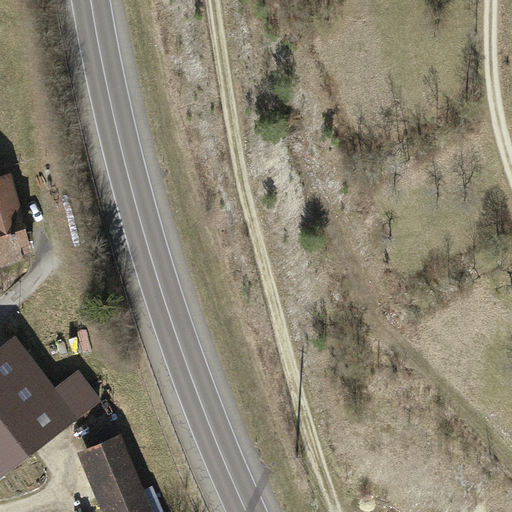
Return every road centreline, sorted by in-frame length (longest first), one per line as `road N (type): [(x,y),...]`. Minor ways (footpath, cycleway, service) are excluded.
road 1 (trunk): [(92,0),(152,259),(248,511)]
road 2 (track): [(219,0),(249,195),(338,511)]
road 3 (track): [(511,147),(497,97),(497,0)]
